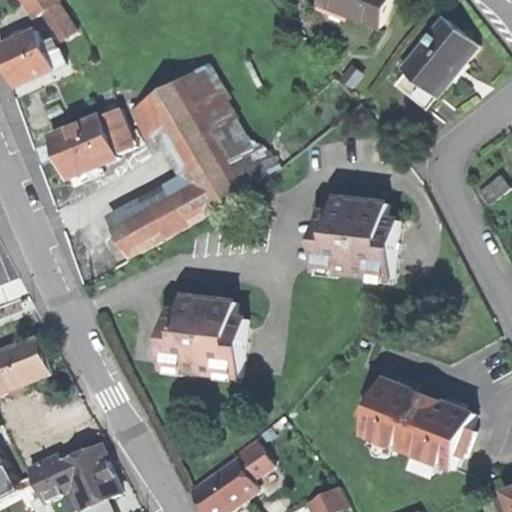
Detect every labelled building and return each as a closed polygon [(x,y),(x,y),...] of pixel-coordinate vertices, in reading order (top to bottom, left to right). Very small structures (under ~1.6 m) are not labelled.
[(62,0),(0,0),(11,17),(31,4),(37,0),(39,0),(47,12),(49,11),(63,2),(62,0)] [(40,17),(47,12),(39,0),(37,0),(31,4),(40,17)] [(323,0),(323,2),(384,27),(395,0),(323,0)] [(81,29),(63,2),(49,11),(67,38),(81,29)] [(441,96),(442,97),(456,80),(458,78),(455,75),(468,61),(470,63),(471,61),(484,46),(468,33),(451,19),(410,70),(411,71),(441,96)] [(12,66),(21,85),(71,62),(64,48),(53,53),(42,29),(3,46),(12,66)] [(474,64),(471,61),(470,63),(468,61),(455,75),(458,78),(456,80),(459,83),(467,73),(474,64)] [(152,99),(151,100),(165,126),(201,188),(215,213),(253,191),(250,185),(270,174),(259,155),(209,67),(152,99)] [(430,109),(441,96),(411,71),(400,84),(430,109)] [(147,134),(165,126),(151,100),(152,99),(150,94),(134,101),(147,134)] [(125,107),(106,115),(122,153),(136,148),(131,136),(136,134),(125,107)] [(64,157),(72,177),(91,169),(92,172),(106,166),(105,164),(123,156),(122,153),(106,115),(55,135),(64,157)] [(141,146),(136,134),(131,136),(136,148),(141,146)] [(268,150),(259,155),(270,174),(279,169),(268,150)] [(108,171),(106,166),(92,172),(94,177),(108,171)] [(484,195),(493,207),(511,193),(511,174),(484,195)] [(198,222),(215,213),(201,188),(184,198),(198,222)] [(167,240),(198,222),(184,198),(182,195),(152,212),(167,240)] [(135,258),(167,240),(152,212),(119,230),(135,258)] [(328,215),(328,219),(327,225),(347,226),(348,222),(348,216),(328,215)] [(365,223),(348,222),(347,226),(327,225),(328,219),(325,219),(321,272),(333,273),(332,296),(352,297),(352,294),(352,289),(363,290),(363,295),(363,299),(383,300),(385,278),(398,279),(402,227),(400,227),(400,231),(381,230),(382,224),(365,223)] [(382,220),(382,224),(381,230),(400,231),(400,227),(401,221),(382,220)] [(245,373),(246,373),(251,326),(239,325),(241,302),(221,300),(221,303),(220,308),(209,307),(209,302),(210,298),(189,296),(186,318),(174,317),(171,341),(169,364),(190,366),(189,372),(224,375),(224,371),(245,373)] [(0,339),(0,356),(17,350),(11,335),(0,339)] [(49,360),(41,340),(17,350),(0,356),(0,396),(55,375),(49,360)] [(189,377),(189,372),(190,366),(169,364),(168,374),(189,377)] [(244,384),(245,373),(224,371),(224,375),(223,382),(244,384)] [(368,434),(458,470),(472,435),(480,414),(389,379),(368,434)] [(263,445),(243,459),(256,478),(277,464),(263,445)] [(106,449),(67,466),(76,486),(79,493),(85,508),(87,511),(125,494),(115,471),(106,449)] [(47,499),(76,486),(67,466),(63,458),(34,471),(47,499)] [(206,505),(210,511),(227,511),(263,488),(256,478),(243,459),(197,491),(206,505)] [(31,511),(23,479),(2,484),(9,511),(31,511)] [(0,484),(0,511),(9,511),(2,484),(0,484)] [(312,502),(317,511),(336,511),(353,503),(343,485),(312,502)] [(70,497),(79,493),(76,486),(47,499),(50,506),(52,505),(70,497)] [(510,494),(499,498),(503,511),(511,511),(511,490),(509,492),(510,494)] [(76,511),(85,508),(79,493),(70,497),(76,511)] [(55,511),(52,505),(50,506),(47,499),(37,503),(40,511),(55,511)]
